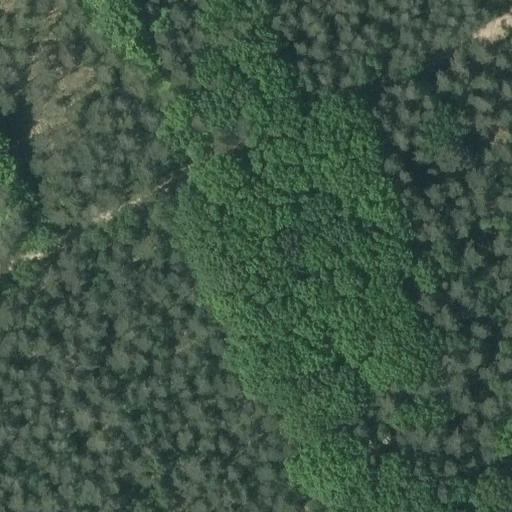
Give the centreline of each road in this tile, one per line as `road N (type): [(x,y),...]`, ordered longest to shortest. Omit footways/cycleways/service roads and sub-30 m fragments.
road 1 (track): [(0,268),(511,16)]
road 2 (track): [(180,178),(352,504)]
